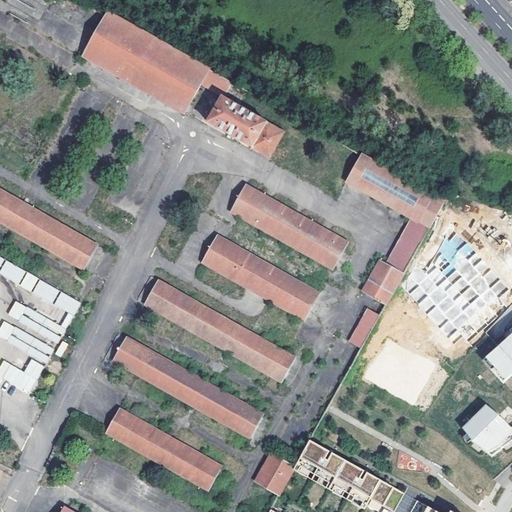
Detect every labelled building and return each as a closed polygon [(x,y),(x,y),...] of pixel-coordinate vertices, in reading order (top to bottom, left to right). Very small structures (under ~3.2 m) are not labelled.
[(183,114),(194,94),(219,107),(231,86),(107,16),(83,57),(183,114)] [(207,123),(266,157),(278,137),(219,107),(207,123)] [(345,181),(428,229),(443,202),(361,155),(345,181)] [(0,193),(0,224),(82,272),(95,248),(0,193)] [(246,193),(233,217),(331,273),(344,249),(246,193)] [(404,287),(452,345),(462,337),(468,340),(495,318),(498,312),(506,306),(511,295),(511,294),(468,240),(455,233),(442,244),(426,272),(418,267),(413,271),(404,287)] [(218,241),(204,265),(303,322),(316,298),(218,241)] [(0,379),(31,395),(80,300),(0,258),(0,275),(69,311),(62,325),(15,301),(6,319),(5,318),(0,327),(0,338),(33,355),(24,371),(3,360),(0,366),(0,379)] [(357,296),(382,310),(399,280),(374,266),(357,296)] [(163,287),(150,311),(282,386),(296,362),(163,287)] [(360,348),(379,314),(367,308),(348,341),(360,348)] [(511,327),(509,330),(511,333),(511,334),(506,339),(485,358),(493,367),(490,369),(502,382),(511,372),(511,327)] [(511,333),(509,330),(503,335),(506,339),(511,334),(511,333)] [(62,341),(55,354),(61,357),(67,343),(62,341)] [(130,343),(117,367),(249,444),(262,419),(130,343)] [(485,358),(482,360),(490,369),(493,367),(485,358)] [(488,406),(465,430),(474,444),(493,457),(511,443),(511,428),(501,417),(488,406)] [(108,434),(204,490),(217,468),(121,413),(108,434)] [(309,441),(292,470),(363,510),(369,500),(390,511),(393,511),(403,494),(387,485),(366,473),(331,454),(309,441)] [(247,488),(274,503),(291,473),(264,458),(247,488)] [(449,511),(434,511),(415,501),(409,511),(449,511)]
